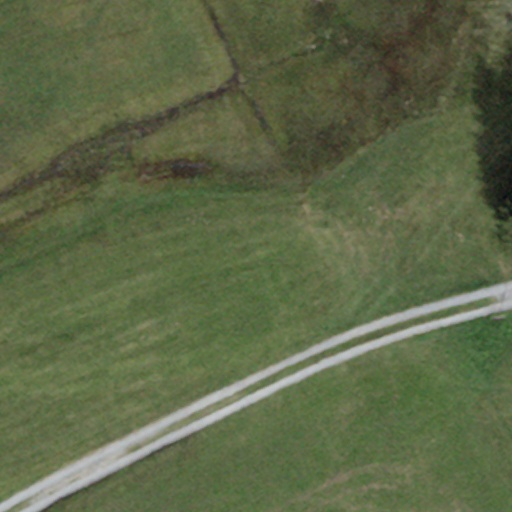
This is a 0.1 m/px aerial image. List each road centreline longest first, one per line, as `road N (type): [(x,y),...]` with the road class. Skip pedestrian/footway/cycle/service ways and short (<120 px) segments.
road 1 (track): [(31,511),(300,371),(511,299)]
road 2 (track): [(0,392),(300,371)]
